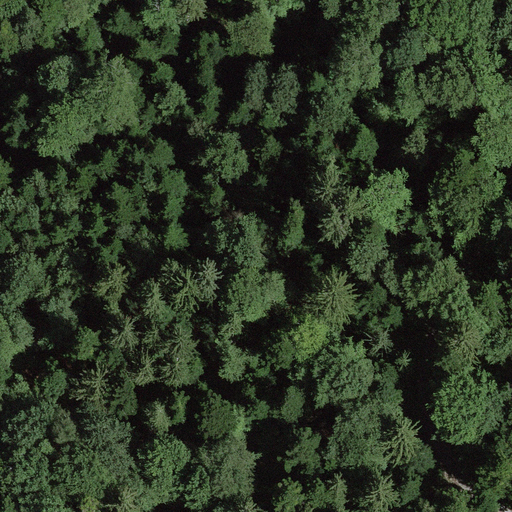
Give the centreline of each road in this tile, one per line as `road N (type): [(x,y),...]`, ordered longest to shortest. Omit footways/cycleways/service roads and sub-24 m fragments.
road 1 (track): [(0,303),(96,203),(183,192),(235,251),(286,336),(325,445),(492,511)]
road 2 (track): [(511,486),(463,395),(478,289),(511,216)]
